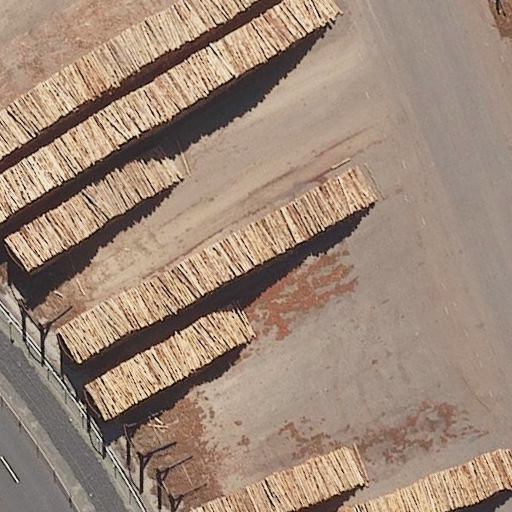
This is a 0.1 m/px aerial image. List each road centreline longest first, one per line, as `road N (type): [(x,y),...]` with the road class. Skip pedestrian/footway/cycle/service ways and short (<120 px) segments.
road 1 (unclassified): [(0,337),(110,478),(126,511)]
road 2 (unclassified): [(69,511),(0,414)]
